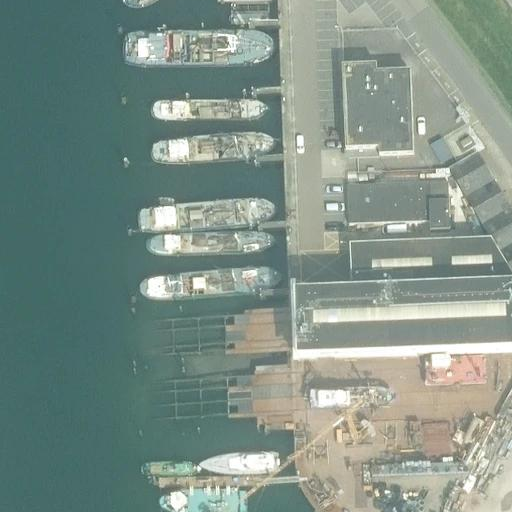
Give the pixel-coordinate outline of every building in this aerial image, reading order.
[(376,68),(343,69),(346,152),(348,152),(348,159),(413,157),(410,74),(376,76),(376,68)] [(442,140),(429,147),(439,164),(452,157),(442,140)] [(449,170),(458,185),(485,169),(477,154),(449,170)] [(493,183),(485,169),(458,185),(466,199),(493,183)] [(466,199),(474,213),(501,196),(493,183),(466,199)] [(448,184),(429,184),(347,187),(348,226),(430,223),(430,233),(450,232),(448,184)] [(510,210),(501,196),(474,213),(482,226),(510,210)] [(482,226),(490,240),(511,227),(511,214),(510,210),(482,226)] [(511,227),(490,240),(492,243),(498,254),(511,245),(511,227)] [(511,277),(506,268),(498,254),(492,243),(350,248),(352,294),(295,296),(296,328),(297,363),(511,354),(511,277)] [(511,245),(498,254),(506,268),(511,264),(511,245)] [(418,451),(448,450),(447,420),(417,421),(418,451)] [(475,508),(483,494),(464,483),(456,497),(475,508)]
